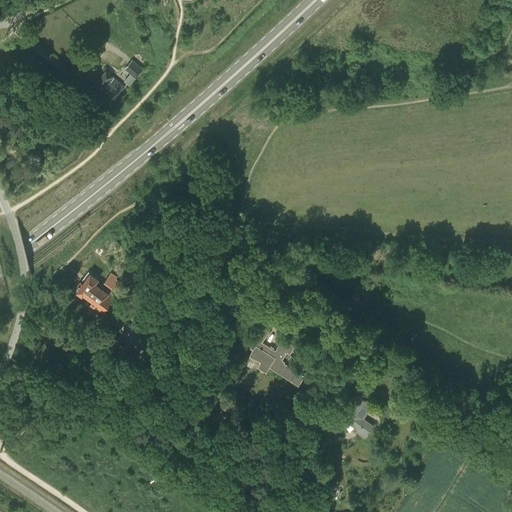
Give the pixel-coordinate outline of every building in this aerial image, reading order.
[(136,78),(143,69),(132,60),(125,68),(136,78)] [(114,99),(124,86),(106,70),(94,84),(100,89),(101,88),(114,99)] [(97,292),(102,285),(96,281),(98,278),(90,272),(82,282),(80,281),(74,289),(83,296),(85,295),(90,299),(96,291),(97,292)] [(109,303),(114,296),(108,292),(109,290),(102,285),(97,292),(96,291),(90,299),(92,300),(90,304),(104,314),(111,304),(109,303)] [(280,312),(272,307),(270,311),(268,310),(264,316),(274,323),(277,316),(280,312)] [(260,322),(245,345),(253,350),(250,355),(261,362),(258,367),(265,372),(268,367),(298,386),(304,376),(283,363),(284,361),(281,360),(287,352),(289,353),(294,346),(282,339),(275,350),(262,342),(270,329),(260,322)] [(344,408),(339,415),(358,428),(356,431),(364,437),(372,425),(363,418),(371,406),(357,396),(347,410),(344,408)] [(325,427),(336,412),(330,409),(320,424),(325,427)]
